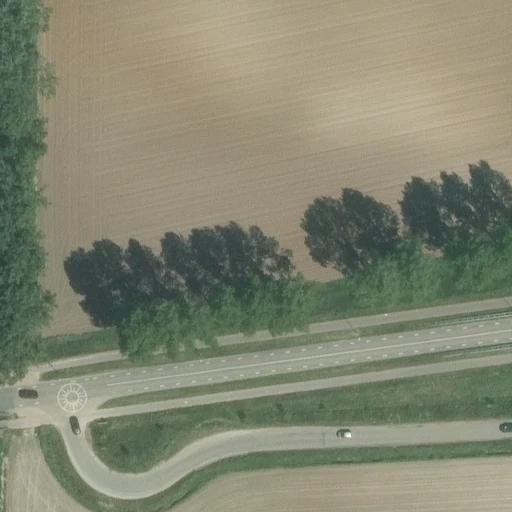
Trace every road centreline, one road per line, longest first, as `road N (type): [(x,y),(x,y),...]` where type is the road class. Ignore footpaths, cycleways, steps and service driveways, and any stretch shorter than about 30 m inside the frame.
road 1 (unclassified): [(511,437),(252,445),(196,458),(152,488),(127,490),(86,473),(72,448),(63,391)]
road 2 (tertiary): [(63,391),(511,329)]
